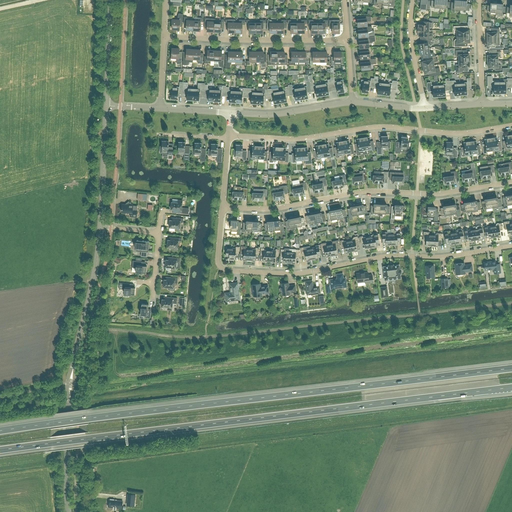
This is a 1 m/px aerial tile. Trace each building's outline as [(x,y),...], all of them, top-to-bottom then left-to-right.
[(417,0),(418,1),(421,1),(420,9),(429,9),(430,0),(428,0),(417,0)] [(446,0),(440,0),(440,8),(446,9),(446,8),(449,8),(450,2),(447,2),(446,0)] [(460,10),(461,0),(458,0),(454,0),(454,2),(451,2),(451,9),(460,10)] [(467,1),(461,0),(460,10),(469,10),(470,3),(467,3),(467,1)] [(496,15),(497,3),(490,3),(490,5),(487,5),(487,11),(490,11),(490,12),(496,13),(495,15),(496,15)] [(497,3),(496,15),(502,16),(502,12),(505,12),(506,6),(503,6),(503,4),(497,3)] [(172,20),(171,24),(172,24),(172,28),(172,29),(179,29),(179,26),(182,27),(183,14),(179,14),(177,20),(172,20)] [(358,19),(357,19),(358,26),(367,25),(367,21),(371,21),(371,16),(364,16),(358,16),(358,19)] [(186,30),(193,30),(194,21),(187,20),(187,17),(184,17),(183,24),(187,24),(186,29),(186,30)] [(200,21),(194,21),(193,30),(200,30),(200,22),(203,22),(204,18),(200,18),(200,21)] [(214,31),(214,22),(208,22),(208,18),(205,18),(204,22),(207,22),(207,30),(207,31),(214,31)] [(214,22),(214,31),(221,32),(221,31),(221,23),(224,23),(224,19),(221,19),(221,22),(214,22)] [(228,32),(235,32),(235,23),(228,23),(229,19),(225,19),(225,23),(228,23),(228,32)] [(239,23),(235,23),(235,32),(242,32),(242,24),(245,25),(245,20),(239,20),(239,23)] [(249,32),(256,32),(256,23),(249,23),(249,20),(246,20),(246,23),(249,23),(249,32)] [(259,23),(256,23),(256,32),(263,32),(263,30),(266,30),(266,20),(261,20),(259,23)] [(270,32),(277,32),(277,23),(273,23),(273,22),(271,20),(267,20),(267,30),(270,30),(270,32)] [(280,23),(277,23),(277,32),(284,32),(283,32),(283,27),(287,27),(287,20),(282,20),(280,23)] [(290,32),(297,32),(297,23),(291,23),(291,20),(288,20),(288,24),(291,24),(291,32),(290,32)] [(301,23),(297,23),(297,32),(305,32),(304,32),(304,24),(307,24),(307,20),(301,20),(301,23)] [(311,32),(318,32),(318,23),(315,23),(313,20),(308,20),(308,27),(311,27),(311,32)] [(322,23),(318,23),(318,32),(325,33),(325,32),(325,27),(328,27),(328,20),(324,20),(322,21),(322,23)] [(332,32),(332,33),(339,33),(339,32),(339,28),(340,28),(340,23),(332,23),(332,20),(329,20),(329,25),(332,25),(332,32)] [(417,30),(433,30),(429,30),(429,27),(433,27),(433,22),(421,21),(421,24),(418,24),(418,25),(418,27),(417,27),(417,30)] [(372,26),(365,26),(359,27),(359,30),(358,30),(359,37),(368,36),(368,32),(372,31),(372,26)] [(457,30),(457,36),(469,36),(469,34),(470,34),(470,30),(469,30),(469,29),(462,29),(462,26),(453,26),(454,30),(457,30)] [(487,39),(500,38),(499,32),(499,29),(491,28),(491,32),(487,32),(487,33),(486,33),(486,36),(487,36),(487,39)] [(433,30),(417,30),(417,32),(418,32),(418,33),(418,35),(421,35),(421,39),(433,38),(433,30)] [(469,38),(469,36),(457,36),(457,39),(455,39),(454,41),(454,47),(463,46),(463,43),(464,42),(470,42),(470,41),(471,41),(470,38),(469,38)] [(374,37),(366,37),(360,38),(360,41),(359,41),(360,48),(369,47),(368,43),(375,41),(374,37)] [(491,45),(492,46),(492,49),(503,49),(502,45),(500,45),(500,38),(487,39),(487,41),(486,41),(486,45),(487,45),(491,45)] [(418,50),(428,48),(428,44),(433,43),(432,39),(420,41),(421,44),(418,44),(419,47),(418,48),(418,50)] [(172,48),(172,49),(172,53),(171,53),(171,57),(175,58),(177,64),(181,64),(182,52),(179,51),(179,49),(172,48)] [(360,52),(361,59),(370,58),(369,51),(367,51),(367,48),(361,49),(361,52),(360,52)] [(430,57),(433,56),(432,52),(430,53),(428,48),(418,50),(419,51),(420,52),(420,55),(421,55),(422,58),(427,57),(430,57)] [(193,59),(193,49),(186,49),(187,49),(186,52),(183,52),(183,62),(189,62),(189,58),(193,59)] [(193,49),(193,59),(197,59),(198,63),(203,64),(203,53),(200,53),(200,50),(201,50),(193,49)] [(214,60),(215,51),(207,50),(207,51),(208,51),(207,56),(204,56),(204,63),(209,63),(212,62),(212,60),(214,60)] [(459,57),(459,60),(470,60),(470,56),(469,56),(469,54),(462,54),(462,50),(456,50),(456,56),(456,57),(459,57)] [(222,51),(215,51),(214,60),(218,60),(219,67),(224,67),(224,54),(221,54),(221,51),(222,51)] [(231,61),(235,61),(235,52),(228,52),(229,52),(229,54),(225,54),(225,67),(230,67),(231,61)] [(235,65),(242,65),(245,65),(245,61),(242,61),(242,52),(243,52),(235,52),(235,61),(235,65)] [(256,61),(256,52),(249,52),(250,52),(250,61),(246,61),(246,65),(250,65),(250,61),(256,61)] [(256,52),(256,61),(260,61),(262,68),(266,68),(266,54),(263,54),(263,52),(256,52)] [(274,61),(277,61),(277,52),(270,52),(271,52),(271,61),(268,61),(268,65),(273,65),(274,61)] [(277,52),(277,61),(281,61),(281,65),(287,65),(287,55),(284,55),(284,52),(285,52),(277,52)] [(299,61),(299,52),(292,52),(292,61),(289,61),(289,65),(294,65),(295,61),(299,61)] [(299,52),(299,61),(305,61),(305,65),(309,65),(309,58),(305,58),(305,52),(306,52),(299,52)] [(313,65),(313,64),(316,64),(316,61),(320,61),(320,52),(313,52),(313,58),(310,58),(310,65),(313,65)] [(320,52),(320,61),(326,61),(326,65),(330,65),(330,61),(327,61),(327,52),(320,52)] [(341,52),(334,52),(334,61),(331,61),(331,65),(334,65),(334,61),(342,61),(342,57),(341,57),(341,52)] [(488,61),(498,61),(498,57),(500,57),(501,56),(501,55),(501,52),(496,52),(496,55),(488,55),(488,61)] [(423,67),(434,65),(433,62),(438,61),(437,58),(436,58),(436,55),(433,56),(430,57),(430,60),(422,61),(422,63),(422,64),(422,66),(423,67)] [(376,58),(368,59),(361,59),(362,62),(361,62),(361,69),(371,69),(370,64),(376,64),(376,58)] [(470,64),(470,60),(459,60),(459,64),(457,65),(456,65),(456,71),(468,70),(468,66),(469,66),(469,64),(470,64)] [(498,61),(488,61),(488,68),(495,67),(495,70),(501,70),(501,66),(500,65),(498,65),(498,61)] [(434,65),(423,67),(423,69),(423,70),(423,72),(424,72),(425,74),(433,72),(434,75),(441,75),(439,68),(434,69),(434,65)] [(373,86),(375,76),(374,79),(371,78),(371,81),(361,80),(361,86),(362,86),(362,92),(368,92),(369,85),(373,86)] [(378,77),(375,76),(373,86),(378,86),(377,93),(383,94),(385,83),(377,82),(378,77)] [(500,93),(499,82),(492,82),(492,76),(487,76),(487,86),(493,86),(493,93),(500,93)] [(328,87),(332,87),(331,78),(331,79),(328,80),(328,83),(321,84),(323,95),(329,94),(328,87)] [(334,78),(331,78),(332,87),(336,86),(338,93),(344,92),(343,86),(345,86),(344,80),(334,82),(334,78)] [(460,83),(461,94),(467,94),(466,87),(471,87),(470,78),(467,78),(467,83),(460,83)] [(507,81),(499,82),(500,93),(506,93),(506,86),(510,86),(510,78),(507,78),(507,81)] [(307,86),(300,88),(302,99),(308,98),(306,91),(311,90),(309,80),(309,79),(306,79),(307,81),(306,81),(307,86)] [(446,84),(438,85),(439,96),(445,96),(445,89),(449,88),(449,79),(445,79),(446,84)] [(449,79),(449,88),(454,88),(454,95),(461,94),(460,83),(456,83),(456,80),(449,81),(449,79)] [(316,96),(323,95),(321,84),(313,85),(313,81),(309,82),(309,80),(311,90),(315,89),(316,96)] [(392,84),(385,83),(383,94),(389,95),(390,88),(396,88),(397,81),(392,81),(392,84)] [(178,92),(183,92),(183,82),(180,82),(179,87),(170,87),(170,93),(171,93),(171,98),(178,99),(178,92)] [(188,82),(183,82),(183,92),(187,92),(187,99),(193,100),(193,88),(188,88),(188,82)] [(439,96),(438,85),(431,85),(431,82),(427,83),(428,90),(432,90),(433,97),(439,96)] [(199,93),(204,93),(204,83),(198,83),(198,88),(193,88),(193,100),(199,100),(199,93)] [(208,100),(214,101),(215,89),(207,89),(207,85),(204,85),(204,83),(204,93),(208,93),(208,100)] [(286,90),(279,91),(280,102),(287,101),(285,94),(290,94),(288,85),(289,86),(285,87),(286,90)] [(291,85),(288,85),(290,94),(294,93),(295,100),(302,99),(300,88),(292,89),(291,85)] [(222,90),(215,89),(214,101),(220,101),(221,94),(225,94),(226,86),(223,86),(222,90)] [(226,86),(225,94),(230,95),(229,102),(235,102),(236,91),(229,90),(229,87),(226,87),(226,86)] [(244,91),(236,91),(235,102),(242,102),(242,95),(247,96),(247,88),(244,88),(244,91)] [(250,88),(247,88),(247,96),(251,96),(251,103),(257,103),(257,92),(250,92),(250,88)] [(258,88),(257,92),(257,103),(263,104),(263,97),(268,96),(268,89),(265,89),(265,90),(263,90),(263,89),(258,88)] [(271,89),(268,89),(268,96),(273,96),(274,103),(280,102),(279,91),(278,88),(271,89)] [(510,147),(511,146),(511,139),(511,135),(507,135),(508,136),(505,136),(506,142),(503,143),(504,150),(510,149),(510,147)] [(377,144),(377,154),(382,154),(382,148),(390,147),(390,141),(388,142),(388,136),(381,136),(381,143),(377,144)] [(362,150),(365,149),(363,137),(359,138),(360,139),(357,139),(358,145),(355,146),(357,155),(360,155),(360,152),(362,152),(362,150)] [(363,137),(365,149),(368,149),(369,151),(375,150),(373,143),(370,143),(369,137),(367,138),(367,137),(363,137)] [(396,143),(396,148),(395,153),(400,153),(401,148),(408,149),(409,143),(407,143),(408,138),(401,137),(401,144),(396,143)] [(494,137),(491,138),(493,150),(496,149),(496,151),(502,150),(501,143),(498,144),(497,138),(494,138),(494,137)] [(487,151),(493,150),(491,138),(487,139),(485,140),(485,146),(482,146),(484,153),(487,153),(487,151)] [(342,141),(345,153),(348,152),(348,154),(354,153),(353,146),(350,147),(349,141),(346,141),(346,140),(342,141)] [(160,146),(160,152),(168,153),(167,159),(172,159),(173,147),(168,147),(169,141),(162,141),(162,146),(160,146)] [(341,153),(345,153),(342,141),(339,141),(339,142),(336,143),(338,149),(334,149),(336,157),(339,157),(339,156),(342,155),(341,153)] [(468,154),(471,153),(470,141),(466,142),(464,143),(464,149),(461,149),(462,156),(468,156),(468,154)] [(470,141),(471,153),(477,153),(477,155),(481,154),(480,147),(477,147),(476,141),(474,142),(473,141),(470,141)] [(178,147),(177,147),(176,153),(184,154),(184,160),(189,160),(189,150),(185,149),(185,142),(179,142),(178,147)] [(444,147),(444,153),(454,154),(453,157),(457,157),(457,149),(453,149),(453,142),(446,142),(446,147),(444,147)] [(195,148),(193,148),(193,154),(201,155),(200,161),(205,161),(206,151),(201,150),(201,143),(195,143),(195,148)] [(208,149),(208,155),(217,155),(217,162),(221,162),(222,152),(217,151),(218,144),(211,144),(211,149),(208,149)] [(321,157),(324,156),(322,144),(318,145),(318,146),(316,146),(317,152),(314,153),(315,160),(321,159),(321,157)] [(326,144),(322,144),(324,156),(327,156),(327,158),(333,157),(332,150),(329,150),(328,144),(326,145),(326,144)] [(234,150),(234,156),(243,157),(243,160),(246,160),(247,152),(242,152),(243,145),(236,145),(236,150),(234,150)] [(258,158),(259,146),(255,146),(255,147),(252,146),(252,152),(249,152),(249,159),(255,160),(255,158),(258,158)] [(259,146),(258,158),(264,158),(264,160),(267,160),(267,153),(264,153),(265,147),(262,147),(262,146),(259,146)] [(279,159),(279,147),(276,147),(276,148),(273,148),(273,154),(270,153),(269,162),(273,162),(273,161),(276,161),(276,159),(279,159)] [(279,147),(279,159),(285,160),(285,162),(288,162),(288,154),(285,154),(286,148),(283,148),(283,147),(279,147)] [(296,160),(302,160),(301,147),(297,148),(295,149),(295,155),(292,155),(293,162),(296,162),(296,160)] [(301,147),(302,160),(305,159),(305,164),(311,163),(311,154),(308,154),(307,148),(305,148),(305,147),(301,147)] [(506,167),(498,168),(500,175),(510,173),(509,169),(511,168),(511,163),(511,162),(506,163),(506,167)] [(488,170),(480,171),(481,178),(492,176),(491,172),(494,171),(493,165),(487,166),(488,170)] [(461,171),(462,174),(463,181),(474,179),(473,175),(476,174),(475,168),(469,169),(469,170),(461,171)] [(352,177),(353,184),(364,183),(363,178),(366,178),(365,170),(359,171),(360,173),(355,174),(355,176),(352,177)] [(374,171),(374,175),(373,175),(373,182),(384,183),(384,178),(387,178),(388,172),(374,171)] [(443,177),(445,184),(455,182),(454,178),(458,177),(457,171),(451,172),(451,176),(443,177)] [(390,172),(389,178),(393,179),(392,183),(403,184),(404,177),(403,176),(403,173),(390,172)] [(332,181),(333,188),(344,186),(343,181),(346,181),(345,174),(339,176),(340,179),(332,181)] [(312,185),(314,192),(324,190),(323,185),(327,185),(325,177),(319,178),(320,183),(312,185)] [(292,189),(294,196),(305,194),(304,189),(307,189),(306,182),(300,183),(300,187),(292,189)] [(273,192),(274,200),(285,198),(284,193),(287,193),(286,185),(280,186),(281,191),(273,192)] [(233,191),(232,199),(243,199),(243,195),(247,195),(247,188),(241,188),(241,192),(238,192),(238,190),(237,189),(235,189),(234,190),(234,191),(233,191)] [(254,189),(254,193),(253,193),(252,200),(263,200),(263,196),(267,196),(267,189),(254,189)] [(511,204),(511,198),(511,194),(507,195),(507,196),(505,196),(506,198),(503,199),(503,198),(502,198),(504,209),(508,208),(507,205),(511,204)] [(483,209),(492,207),(491,197),(486,198),(486,199),(485,199),(485,202),(482,202),(482,201),(483,209)] [(495,197),(491,197),(492,207),(501,206),(502,206),(500,198),(500,199),(497,200),(497,197),(495,197)] [(182,207),(182,201),(178,200),(178,203),(172,202),(171,209),(177,210),(177,213),(188,214),(189,208),(182,207)] [(474,200),(470,201),(471,211),(480,209),(481,209),(480,201),(479,201),(479,203),(477,203),(476,201),(474,201),(474,200)] [(471,211),(470,201),(466,201),(466,202),(464,203),(464,205),(461,205),(461,204),(461,205),(462,212),(471,211)] [(122,204),(121,212),(131,212),(130,216),(136,217),(137,210),(137,206),(133,205),(130,204),(131,203),(129,202),(127,204),(127,205),(122,204)] [(380,213),(380,203),(376,203),(376,204),(374,204),(374,206),(371,206),(371,205),(370,213),(371,213),(380,213)] [(385,203),(380,203),(380,213),(389,214),(390,206),(389,206),(389,207),(386,207),(387,204),(385,204),(385,203)] [(449,204),(451,214),(457,213),(457,216),(460,216),(461,216),(459,205),(458,205),(459,206),(456,206),(455,204),(454,204),(453,203),(449,204)] [(361,204),(356,205),(358,215),(367,213),(366,205),(366,206),(363,207),(363,205),(361,205),(361,204)] [(442,216),(451,214),(449,204),(445,205),(445,206),(443,206),(443,208),(441,209),(440,208),(441,216),(442,216)] [(358,215),(356,205),(352,205),(352,206),(350,207),(351,209),(348,210),(348,208),(347,209),(349,220),(350,220),(350,219),(353,219),(352,216),(358,215)] [(392,206),(391,215),(391,218),(395,218),(395,215),(401,216),(401,213),(402,213),(402,210),(403,210),(404,210),(404,209),(405,208),(405,207),(404,206),(403,205),(395,205),(395,206),(392,206)] [(435,207),(427,206),(426,207),(425,207),(425,208),(425,209),(425,210),(426,211),(427,211),(427,214),(428,214),(428,217),(434,217),(434,220),(437,221),(438,208),(435,208),(435,207)] [(339,208),(335,209),(337,219),(346,217),(345,209),(345,210),(342,211),(341,208),(340,209),(339,208)] [(337,219),(335,209),(331,209),(331,210),(329,211),(330,213),(327,214),(327,213),(326,213),(328,221),(328,220),(337,219)] [(319,212),(315,213),(317,223),(325,221),(326,221),(324,213),(324,214),(321,215),(321,212),(319,213),(319,212)] [(317,223),(315,213),(310,214),(310,215),(309,215),(309,217),(306,218),(306,217),(307,225),(308,225),(308,224),(317,223)] [(298,216),(294,217),(296,227),(305,225),(304,217),(303,217),(304,218),(301,219),(300,217),(298,217),(298,216)] [(296,227),(294,217),(290,218),(290,219),(288,219),(288,221),(286,222),(285,221),(287,229),(296,227)] [(183,222),(183,218),(176,218),(176,221),(170,220),(169,227),(175,228),(175,230),(179,231),(180,222),(183,222)] [(278,219),(273,220),(274,230),(280,229),(281,233),(284,232),(284,233),(283,221),(283,222),(280,223),(280,220),(278,220),(278,219)] [(238,220),(230,220),(229,220),(229,221),(228,221),(228,222),(228,223),(228,224),(229,224),(230,225),(230,227),(231,227),(231,230),(237,231),(237,234),(240,234),(241,222),(238,222),(238,220)] [(252,230),(253,220),(248,220),(248,221),(246,221),(246,223),(243,223),(243,222),(243,230),(252,230)] [(253,220),(252,230),(261,231),(262,231),(262,223),(262,224),(259,224),(259,222),(257,221),(257,220),(253,220)] [(274,230),(273,220),(269,220),(269,221),(267,221),(267,224),(265,224),(265,223),(264,223),(265,231),(274,230)] [(511,221),(509,222),(509,221),(503,222),(505,229),(508,229),(509,235),(511,234),(511,221)] [(499,225),(493,226),(495,237),(497,237),(501,237),(500,230),(503,230),(501,223),(498,223),(499,225)] [(483,236),(482,225),(473,227),(473,229),(475,240),(477,240),(477,241),(481,240),(480,236),(483,236)] [(495,237),(493,226),(487,227),(487,225),(484,226),(485,235),(488,235),(489,239),(492,238),(492,237),(495,237)] [(475,240),(473,229),(467,230),(467,228),(464,229),(465,236),(468,235),(469,242),(473,241),(475,240)] [(457,230),(457,232),(453,232),(455,243),(457,243),(458,244),(461,243),(461,240),(464,239),(463,236),(462,229),(459,229),(457,229),(457,230)] [(394,230),(394,233),(391,233),(392,245),(394,244),(394,245),(398,245),(397,241),(400,241),(400,231),(397,231),(397,230),(394,230)] [(453,244),(455,243),(453,232),(450,233),(450,230),(444,231),(445,239),(446,242),(449,242),(449,245),(453,245),(453,244)] [(392,245),(391,233),(385,234),(385,232),(382,232),(382,242),(385,242),(386,246),(389,245),(392,245)] [(429,245),(432,246),(432,234),(429,234),(429,232),(423,232),(423,239),(426,239),(426,246),(429,246),(429,245)] [(374,235),(369,236),(371,247),(373,247),(373,248),(377,247),(376,244),(379,243),(377,233),(374,234),(374,235)] [(432,234),(432,246),(434,246),(438,247),(438,240),(441,240),(441,233),(437,233),(436,234),(436,235),(432,234)] [(355,239),(349,240),(351,251),(354,251),(354,252),(357,251),(356,244),(359,244),(357,236),(354,237),(355,239)] [(369,248),(371,247),(369,236),(363,238),(363,236),(359,237),(361,243),(364,243),(365,249),(369,249),(369,248)] [(181,241),(182,238),(174,237),(174,240),(168,240),(167,247),(173,247),(173,250),(177,250),(178,241),(181,241)] [(136,247),(136,250),(141,251),(141,256),(146,257),(147,251),(148,251),(149,241),(137,240),(137,242),(135,242),(135,247),(136,247)] [(332,244),(329,244),(332,255),(334,255),(334,256),(338,255),(336,248),(339,248),(338,240),(332,241),(332,244)] [(349,252),(351,251),(349,240),(343,241),(343,240),(340,240),(341,247),(344,247),(346,253),(349,252)] [(329,256),(332,255),(329,244),(327,245),(326,242),(320,244),(322,251),(325,251),(326,257),(329,256)] [(310,248),(312,259),(314,259),(318,259),(317,252),(320,252),(318,245),(315,245),(315,247),(310,248)] [(236,248),(226,248),(226,256),(229,256),(229,260),(232,260),(232,259),(235,259),(235,253),(238,254),(239,247),(236,246),(236,248)] [(250,249),(247,249),(247,246),(241,246),(240,254),(243,254),(243,261),(247,261),(247,260),(249,260),(250,249)] [(312,259),(310,248),(307,249),(306,246),(300,248),(302,255),(305,255),(306,261),(310,260),(312,259)] [(250,249),(249,260),(251,260),(251,261),(255,261),(255,255),(258,255),(259,248),(256,248),(256,249),(250,249)] [(269,261),(270,250),(264,250),(264,248),(261,248),(260,255),(263,255),(263,262),(267,262),(267,261),(269,261)] [(285,248),(283,249),(281,249),(280,256),(283,256),(283,263),(287,263),(287,262),(289,262),(290,251),(290,248),(285,248)] [(270,250),(269,261),(271,261),(271,262),(275,262),(275,256),(278,256),(279,249),(276,249),(276,250),(270,250)] [(293,251),(290,251),(289,262),(291,263),(295,264),(295,257),(298,257),(299,249),(293,249),(293,251)] [(170,257),(170,260),(166,260),(165,267),(172,267),(171,270),(175,270),(176,261),(179,261),(180,258),(170,257)] [(141,261),(133,261),(132,267),(136,268),(136,272),(146,273),(147,266),(141,265),(141,261)] [(495,261),(484,262),(484,270),(493,269),(494,273),(501,273),(500,266),(496,266),(495,261)] [(454,269),(454,270),(454,273),(455,273),(456,273),(456,274),(465,273),(465,272),(472,271),(472,264),(462,265),(461,263),(455,264),(455,269),(454,269)] [(399,265),(383,266),(385,280),(390,279),(390,280),(395,280),(395,279),(401,278),(400,274),(401,273),(401,269),(400,269),(399,265)] [(434,265),(425,266),(426,278),(435,277),(434,265)] [(368,272),(356,273),(357,282),(365,282),(365,283),(373,282),(372,275),(368,275),(368,272)] [(346,287),(346,283),(345,278),(343,278),(343,274),(337,274),(337,279),(330,280),(330,284),(326,285),(327,293),(330,292),(330,289),(346,287)] [(178,278),(170,277),(167,277),(167,280),(164,280),(163,286),(170,287),(169,290),(174,290),(174,283),(177,283),(178,278)] [(306,289),(305,290),(305,293),(306,294),(307,294),(320,293),(319,286),(313,287),(312,281),(305,282),(306,289)] [(134,294),(135,288),(129,287),(129,284),(120,283),(119,289),(124,289),(124,296),(128,296),(128,294),(134,294)] [(231,293),(226,293),(226,301),(239,299),(237,283),(230,284),(231,293)] [(280,287),(280,288),(280,290),(281,291),(282,291),(282,295),(289,294),(289,292),(296,292),(295,285),(289,286),(288,283),(281,283),(282,287),(280,287)] [(260,284),(252,285),(253,296),(261,295),(261,294),(269,293),(268,285),(260,286),(260,284)] [(176,303),(177,298),(168,297),(168,300),(162,299),(161,306),(168,307),(167,309),(172,310),(172,303),(176,303)] [(145,317),(150,318),(151,311),(148,310),(148,304),(142,304),(141,314),(145,314),(145,317)] [(126,505),(135,506),(136,494),(128,493),(126,505)] [(108,507),(116,508),(122,509),(123,501),(109,499),(108,507)]
